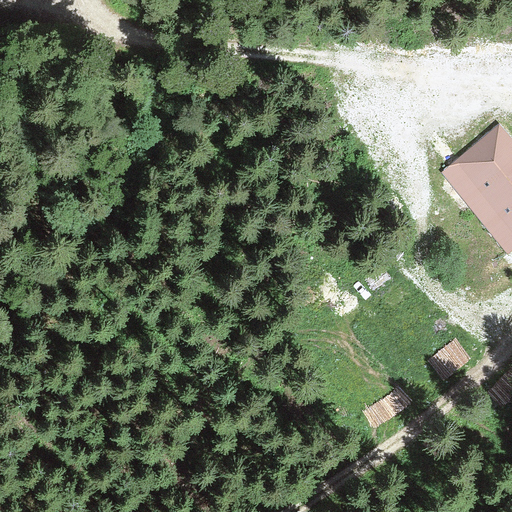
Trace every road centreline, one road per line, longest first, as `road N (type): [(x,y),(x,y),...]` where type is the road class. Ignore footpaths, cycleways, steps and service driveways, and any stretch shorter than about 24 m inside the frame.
road 1 (track): [(72,0),(165,40),(511,82)]
road 2 (track): [(287,511),(511,345)]
